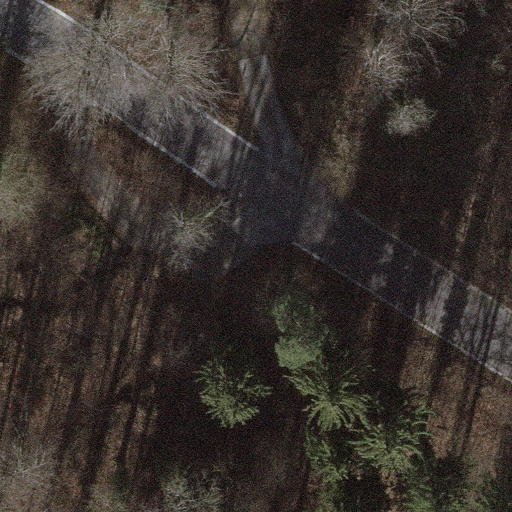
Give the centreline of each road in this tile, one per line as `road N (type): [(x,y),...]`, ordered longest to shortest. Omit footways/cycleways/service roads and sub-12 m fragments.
road 1 (tertiary): [(511,336),(293,207),(66,40),(0,11)]
road 2 (track): [(293,207),(258,65),(255,0)]
